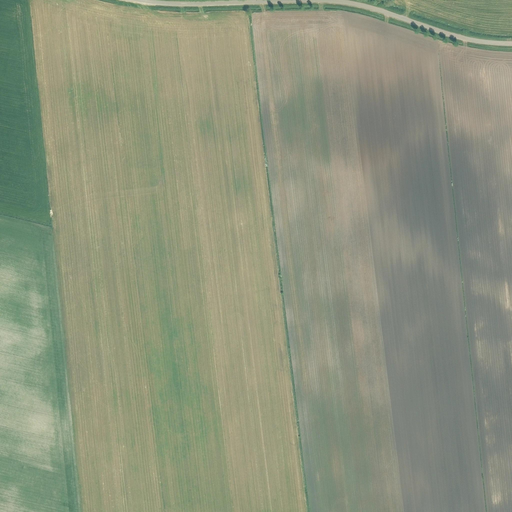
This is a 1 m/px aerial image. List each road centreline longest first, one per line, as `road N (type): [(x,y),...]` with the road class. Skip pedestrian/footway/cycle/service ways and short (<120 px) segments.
road 1 (unclassified): [(333,0),(463,38),(511,43)]
road 2 (unclassified): [(139,0),(298,0)]
